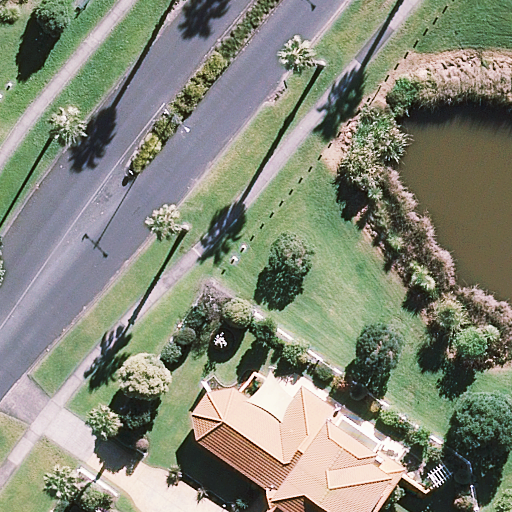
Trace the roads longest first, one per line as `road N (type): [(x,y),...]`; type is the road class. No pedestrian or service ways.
road 1 (tertiary): [(313,0),(155,179),(108,215)]
road 2 (tertiary): [(108,215),(104,164),(124,125),(221,0)]
road 3 (tertiary): [(0,357),(108,215)]
